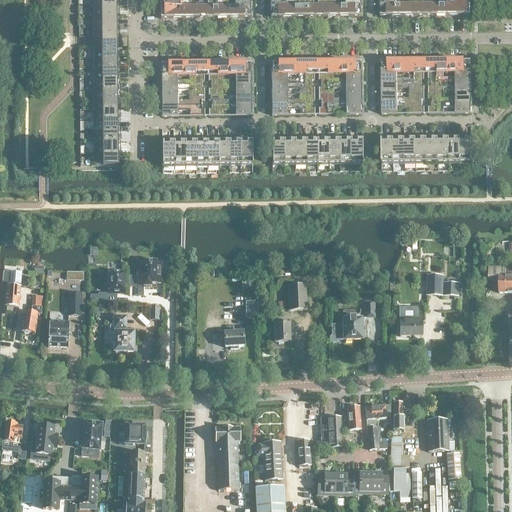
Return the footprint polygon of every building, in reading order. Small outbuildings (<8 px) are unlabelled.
[(182,8),(181,0),(160,0),(161,9),(182,9),(182,8)] [(251,8),(250,3),(250,0),(209,0),(210,2),(208,2),(207,2),(208,8),(223,8),(223,3),(235,3),(235,8),(251,8)] [(448,17),(448,5),(423,5),(423,6),(408,6),(403,6),(403,17),(448,17)] [(471,16),(471,10),(470,6),(449,6),(449,5),(448,5),(448,17),(471,16)] [(338,18),(338,6),(333,7),(318,7),(313,7),(298,7),(293,7),(293,18),(338,18)] [(361,17),(361,12),(361,7),(345,7),(345,6),(338,6),(338,18),(361,17)] [(403,17),(403,6),(396,6),(381,7),(381,17),(403,17)] [(117,17),(117,7),(92,7),(93,17),(117,17)] [(293,18),(293,7),(286,7),(286,8),(271,8),(271,18),(293,18)] [(183,19),(183,8),(182,8),(182,9),(161,9),(161,20),(183,19)] [(228,19),(228,8),(223,8),(208,8),(183,8),(183,19),(228,19)] [(251,19),(251,13),(251,8),(235,8),(228,8),(228,19),(251,19)] [(117,27),(117,17),(93,17),(93,27),(117,27)] [(117,44),(117,38),(117,27),(93,27),(93,38),(101,38),(101,44),(101,49),(93,49),(93,60),(117,59),(117,44)] [(117,70),(117,59),(93,60),(93,70),(117,70)] [(449,74),(448,62),(404,63),(404,74),(409,74),(424,73),(424,74),(428,74),(428,73),(444,73),(444,74),(449,74)] [(471,73),(471,67),(471,62),(448,62),(449,74),(455,74),(455,73),(471,73)] [(361,74),(361,63),(338,64),(339,75),(345,75),(345,74),(361,74)] [(404,74),(404,63),(381,63),(381,74),(397,74),(404,74)] [(294,75),(294,64),(271,64),(271,75),(287,75),(294,75)] [(339,75),(338,64),(294,64),(294,75),(299,75),(314,75),(318,75),(334,74),(334,75),(339,75)] [(184,77),(184,65),(161,66),(161,76),(177,76),(177,77),(184,77)] [(229,76),(228,65),(184,65),(184,77),(189,77),(189,76),(204,76),(208,76),(224,76),(229,76)] [(251,75),(251,65),(228,65),(229,76),(235,76),(235,75),(251,75)] [(117,80),(117,70),(93,70),(93,80),(117,80)] [(424,80),(424,74),(424,73),(409,74),(409,79),(397,79),(397,74),(381,74),(381,84),(422,84),(422,80),(424,80)] [(471,83),(471,73),(455,73),(455,74),(455,78),(444,78),(444,74),(444,73),(428,73),(428,74),(428,80),(429,80),(431,80),(431,84),(471,83)] [(361,84),(361,79),(361,74),(345,74),(345,75),(345,79),(334,79),(334,75),(334,74),(318,75),(318,81),(319,81),(321,81),(321,85),(361,84)] [(251,86),(251,80),(251,75),(235,75),(235,76),(235,80),(224,81),(224,76),(208,76),(208,82),(209,82),(211,82),(211,86),(251,86)] [(314,81),(314,75),(299,75),(299,80),(287,80),(287,75),(271,75),(271,85),(312,85),(312,81),(314,81)] [(204,82),(204,76),(189,76),(189,77),(189,81),(177,81),(177,77),(177,76),(161,76),(161,87),(202,86),(202,82),(204,82)] [(117,90),(117,80),(93,80),(93,90),(117,90)] [(444,94),(444,88),(456,88),(456,94),(471,93),(471,83),(431,84),(431,88),(429,88),(429,87),(428,87),(428,94),(444,94)] [(334,95),(334,89),(345,89),(346,95),(361,95),(361,84),(321,85),(321,89),(319,89),(318,89),(318,95),(334,95)] [(397,94),(397,89),(409,89),(409,94),(424,94),(424,88),(422,88),(422,84),(381,84),(381,94),(397,94)] [(287,95),(287,90),(299,90),(299,95),(314,95),(314,89),(312,89),(312,85),(271,85),(272,96),(287,95)] [(177,97),(177,91),(189,91),(189,96),(204,96),(204,90),(202,90),(202,86),(161,87),(162,97),(177,97)] [(224,96),(224,91),(235,90),(236,96),(251,96),(251,86),(211,86),(211,90),(209,90),(208,90),(208,96),(224,96)] [(118,100),(117,90),(93,90),(93,100),(118,100)] [(472,104),(471,93),(456,94),(456,99),(444,99),(444,94),(428,94),(428,100),(429,100),(431,100),(431,104),(472,104)] [(424,100),(424,94),(409,94),(409,99),(397,99),(397,94),(381,94),(382,105),(422,104),(422,100),(424,100)] [(314,101),(314,95),(299,95),(299,100),(287,100),(287,95),(272,96),(272,106),(312,105),(312,101),(314,101)] [(362,105),(361,99),(361,95),(346,95),(346,100),(334,100),(334,95),(318,95),(319,101),(321,101),(321,105),(362,105)] [(205,103),(204,96),(189,96),(189,101),(177,101),(177,97),(162,97),(162,107),(202,106),(202,103),(204,102),(204,103),(205,103)] [(252,106),(251,101),(251,96),(236,96),(236,101),(224,101),(224,96),(208,96),(209,103),(209,102),(211,102),(211,106),(252,106)] [(118,110),(118,100),(93,100),(94,111),(118,110)] [(398,114),(398,109),(409,109),(409,114),(409,115),(425,115),(425,108),(424,108),(422,108),(422,104),(382,105),(382,115),(398,115),(398,114)] [(444,114),(444,109),(456,109),(456,114),(472,114),(472,104),(431,104),(431,108),(429,108),(429,115),(444,115),(444,114)] [(288,115),(288,111),(299,110),(299,115),(299,116),(315,116),(315,109),(314,109),(312,109),(312,105),(272,106),(272,116),(288,116),(288,115)] [(334,115),(334,110),(346,110),(346,115),(346,116),(362,115),(362,105),(321,105),(321,109),(319,109),(319,116),(334,116),(334,115)] [(178,117),(178,112),(189,112),(189,117),(205,117),(205,110),(204,110),(202,110),(202,106),(162,107),(162,117),(162,118),(178,117)] [(224,116),(224,111),(236,111),(236,116),(236,117),(252,117),(252,106),(211,106),(211,110),(209,110),(209,117),(224,117),(224,116)] [(118,121),(118,110),(94,111),(94,121),(118,121)] [(118,131),(118,121),(94,121),(94,131),(118,131)] [(118,143),(118,131),(94,131),(94,143),(118,143)] [(416,164),(416,139),(405,140),(405,164),(416,164)] [(427,164),(427,139),(416,139),(416,164),(427,164)] [(438,164),(438,139),(427,139),(427,164),(438,164)] [(449,163),(449,139),(438,139),(438,164),(449,163)] [(460,163),(460,139),(449,139),(449,163),(460,163)] [(472,163),(472,139),(460,139),(460,163),(472,163)] [(328,165),(328,140),(317,141),(317,165),(328,165)] [(339,165),(339,140),(328,140),(328,165),(339,165)] [(351,165),(350,140),(339,140),(339,165),(351,165)] [(362,164),(362,140),(350,140),(351,165),(362,164)] [(394,164),(393,140),(382,140),(382,164),(394,164)] [(405,164),(405,140),(393,140),(394,164),(405,164)] [(230,166),(229,141),(218,142),(219,166),(230,166)] [(241,166),(240,141),(229,141),(230,166),(241,166)] [(252,166),(252,141),(240,141),(241,166),(252,166)] [(284,165),(284,141),(272,141),(272,165),(284,165)] [(295,165),(295,141),(284,141),(284,165),(295,165)] [(306,165),(306,141),(295,141),(295,165),(306,165)] [(317,165),(317,141),(306,141),(306,165),(317,165)] [(174,166),(174,142),(162,142),(162,167),(174,166)] [(185,166),(185,142),(174,142),(174,166),(185,166)] [(196,166),(196,142),(185,142),(185,166),(196,166)] [(207,166),(207,142),(196,142),(196,166),(207,166)] [(219,166),(218,142),(207,142),(207,166),(219,166)] [(118,155),(118,143),(94,143),(94,155),(118,155)] [(118,167),(118,155),(94,155),(94,167),(118,167)] [(151,284),(161,284),(161,263),(138,262),(138,281),(144,281),(144,287),(151,287),(151,284)] [(511,293),(511,272),(511,273),(511,270),(506,270),(506,268),(489,268),(489,281),(499,281),(499,294),(511,293)] [(124,295),(124,272),(109,272),(109,286),(107,286),(107,295),(124,295)] [(130,275),(130,286),(137,287),(138,275),(130,275)] [(443,297),(444,284),(444,277),(428,277),(427,297),(443,297)] [(459,298),(460,285),(444,284),(443,297),(459,298)] [(19,308),(20,288),(6,287),(5,307),(19,308)] [(307,311),(305,287),(288,288),(289,312),(307,311)] [(81,317),(81,303),(82,294),(69,294),(68,317),(81,317)] [(40,315),(41,303),(33,302),(31,314),(38,315),(40,315)] [(258,319),(258,303),(245,303),(246,319),(258,319)] [(374,318),(374,303),(366,303),(366,318),(374,318)] [(159,307),(150,307),(150,321),(159,321),(159,307)] [(38,315),(31,314),(24,313),(21,333),(23,333),(24,335),(27,335),(29,334),(35,335),(38,315)] [(362,340),(361,318),(343,319),(343,327),(332,327),(333,336),(330,339),(330,340),(330,341),(330,342),(331,342),(331,343),(332,343),(333,344),(334,344),(335,344),(336,344),(336,343),(337,343),(337,342),(338,341),(345,341),(345,343),(352,343),(352,341),(362,340)] [(422,337),(422,323),(418,323),(418,319),(400,319),(400,337),(422,337)] [(68,349),(69,323),(49,322),(48,348),(68,349)] [(290,343),(289,322),(282,322),(282,326),(274,326),(275,344),(277,344),(279,345),(283,345),(284,343),(290,343)] [(244,347),(243,333),(224,334),(225,348),(230,348),(230,350),(238,350),(238,347),(244,347)] [(133,353),(134,334),(114,334),(114,353),(133,353)] [(405,418),(405,414),(402,414),(402,404),(393,404),(393,418),(393,432),(403,432),(403,418),(405,418)] [(391,421),(391,406),(386,406),(375,407),(376,421),(386,420),(386,422),(391,421)] [(376,421),(375,407),(365,408),(367,422),(376,421)] [(358,408),(346,409),(348,432),(360,431),(358,408)] [(327,413),(315,414),(316,437),(328,436),(327,413)] [(387,450),(386,438),(386,437),(381,438),(380,427),(377,428),(376,421),(367,422),(367,425),(374,425),(374,428),(367,428),(369,451),(376,451),(377,460),(389,459),(388,450),(387,450)] [(448,446),(447,427),(450,427),(450,421),(427,422),(428,453),(448,452),(448,446)] [(21,441),(23,427),(17,427),(18,425),(12,424),(11,423),(8,423),(7,424),(5,423),(5,424),(2,443),(18,446),(19,441),(21,441)] [(84,424),(82,450),(99,452),(102,426),(100,426),(100,423),(93,423),(93,425),(84,424)] [(132,426),(125,426),(124,446),(144,446),(144,452),(151,452),(151,429),(145,428),(145,427),(138,426),(132,426)] [(54,429),(38,427),(37,439),(33,439),(32,450),(36,451),(35,455),(35,461),(49,463),(49,457),(51,457),(52,449),(56,450),(57,437),(53,436),(54,429)] [(239,491),(237,445),(240,445),(239,443),(240,443),(239,429),(215,430),(216,444),(218,492),(239,491)] [(310,466),(309,442),(297,443),(298,467),(310,466)] [(19,454),(20,445),(19,445),(18,446),(3,443),(2,451),(19,454)] [(282,480),(280,444),(263,445),(265,481),(282,480)] [(27,446),(20,445),(19,454),(18,459),(25,460),(27,446)] [(401,468),(401,451),(391,451),(391,468),(394,468),(401,468)] [(129,454),(128,476),(145,476),(145,454),(129,454)] [(460,471),(459,455),(448,455),(449,472),(460,471)] [(461,483),(460,471),(449,472),(450,483),(461,483)] [(370,495),(370,474),(359,474),(359,477),(353,477),(353,479),(353,495),(370,495)] [(388,496),(388,478),(381,478),(381,475),(370,474),(370,495),(388,496)] [(421,483),(421,474),(412,474),(412,483),(421,483)] [(144,486),(145,476),(128,476),(123,475),(122,500),(127,500),(144,500),(144,499),(144,491),(146,491),(146,486),(144,486)] [(410,475),(401,475),(394,475),(394,485),(394,492),(410,492),(410,475)] [(335,497),(335,476),(324,476),(324,479),(318,479),(317,497),(335,497)] [(353,479),(346,479),(347,476),(335,476),(335,497),(353,497),(353,495),(353,479)] [(81,489),(70,489),(69,502),(80,502),(80,505),(80,510),(95,511),(96,506),(96,498),(96,494),(97,491),(96,491),(97,487),(97,479),(81,478),(81,489)] [(421,496),(421,483),(412,483),(412,497),(421,496)] [(69,502),(70,489),(60,488),(60,484),(44,484),(43,491),(39,491),(39,503),(43,503),(42,510),(49,510),(49,511),(51,511),(51,510),(58,511),(59,501),(69,502)] [(284,511),(283,488),(255,489),(255,511),(284,511)] [(125,503),(125,511),(145,511),(145,509),(146,504),(145,504),(145,505),(143,505),(144,501),(144,500),(127,500),(127,501),(127,504),(126,504),(126,503),(125,503)]
